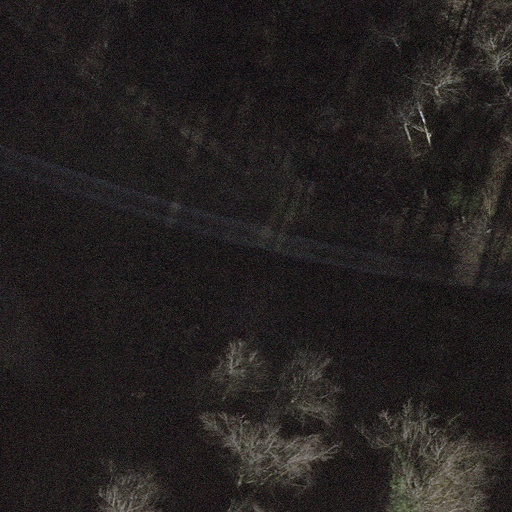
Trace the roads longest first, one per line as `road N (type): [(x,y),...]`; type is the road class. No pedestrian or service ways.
road 1 (track): [(0,176),(444,303),(511,311)]
road 2 (track): [(301,262),(7,0)]
